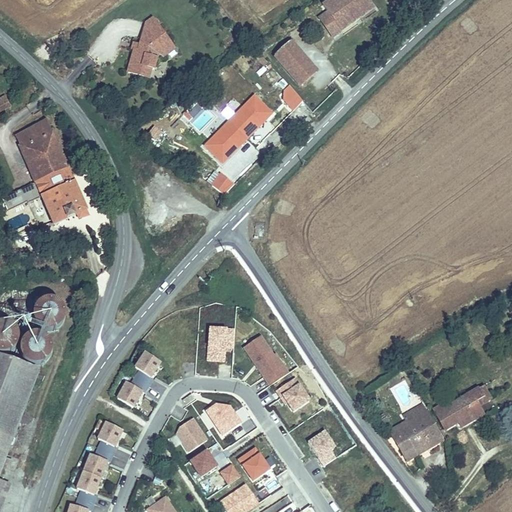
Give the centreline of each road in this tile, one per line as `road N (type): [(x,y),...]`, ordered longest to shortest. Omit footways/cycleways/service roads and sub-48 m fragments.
road 1 (tertiary): [(0,35),(73,109),(106,170),(120,240),(99,337),(106,359)]
road 2 (residential): [(227,223),(427,511)]
road 3 (residential): [(118,511),(171,396),(187,386),(246,394),(326,511)]
road 4 (tertiary): [(227,223),(452,0)]
road 5 (tertiary): [(227,223),(106,359)]
road 6 (tertiary): [(106,359),(73,413),(50,478)]
